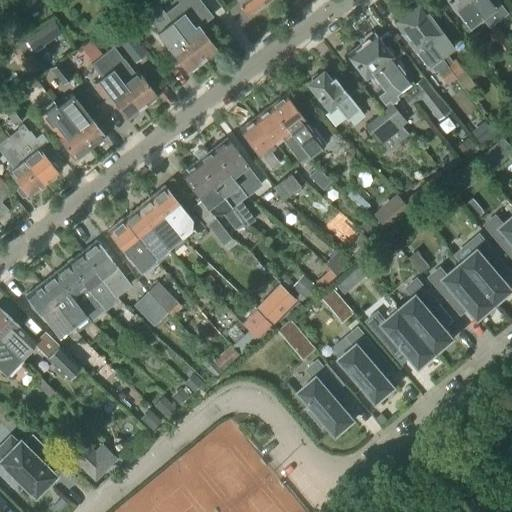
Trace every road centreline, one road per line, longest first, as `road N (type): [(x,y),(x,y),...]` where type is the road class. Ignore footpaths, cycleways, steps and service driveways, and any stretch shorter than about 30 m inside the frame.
road 1 (residential): [(88,511),(220,405),(239,399),(260,405),(311,465),(355,467),(511,339)]
road 2 (residential): [(346,0),(0,262)]
